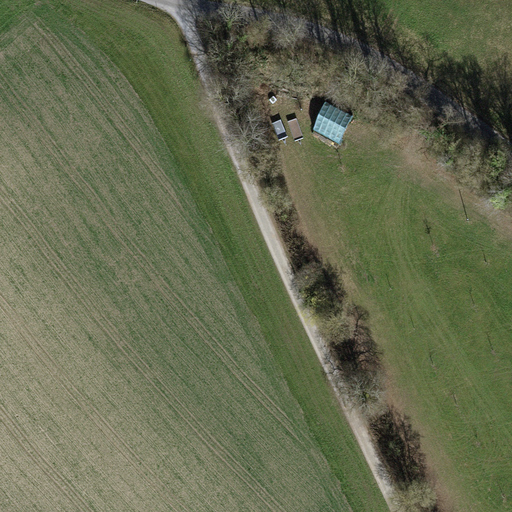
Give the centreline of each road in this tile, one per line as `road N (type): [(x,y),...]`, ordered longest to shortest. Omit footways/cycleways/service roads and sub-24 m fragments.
road 1 (track): [(398,511),(276,249),(181,3)]
road 2 (unclassified): [(169,0),(346,45),(511,151)]
